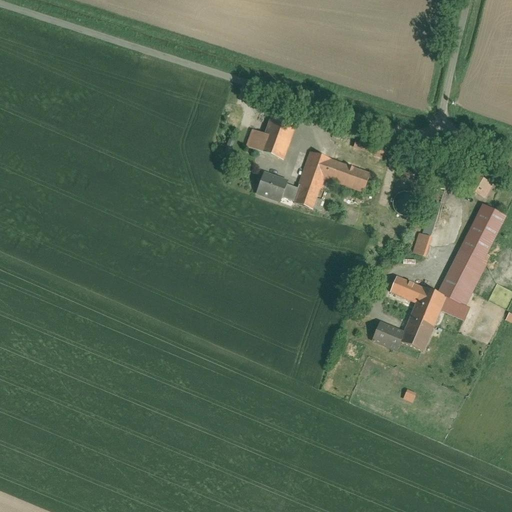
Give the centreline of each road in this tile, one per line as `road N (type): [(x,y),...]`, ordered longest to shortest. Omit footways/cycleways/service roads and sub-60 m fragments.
road 1 (residential): [(439,123),(401,132),(0,3)]
road 2 (unclassified): [(439,123),(467,0)]
